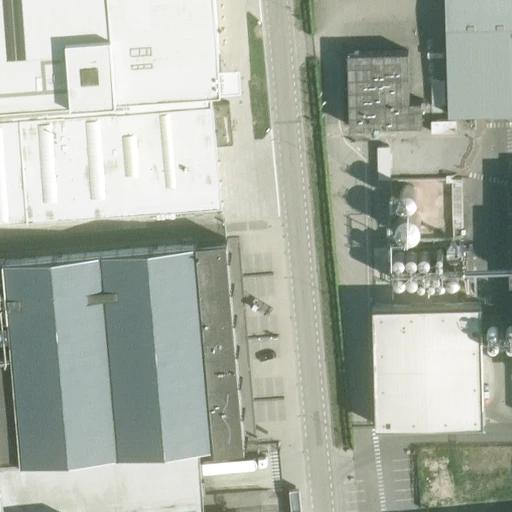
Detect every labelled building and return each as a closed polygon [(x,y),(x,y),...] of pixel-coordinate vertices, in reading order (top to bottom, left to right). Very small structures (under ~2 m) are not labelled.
[(24,0),(28,68),(92,64),(92,69),(218,62),(214,0),(24,0)] [(511,0),(446,0),(449,114),(511,112),(511,0)] [(409,50),(348,52),(350,126),(411,125),(423,124),(423,100),(410,100),(409,50)] [(0,220),(127,211),(126,192),(220,184),(217,145),(233,144),(230,102),(118,112),(118,111),(0,119),(0,220)] [(393,194),(391,204),(393,214),(397,224),(404,231),(412,237),(422,240),(432,240),(442,237),(451,231),(458,224),(462,214),(463,204),(462,194),(458,185),(451,177),(442,171),(432,168),(422,168),(412,171),(404,177),(397,185),(393,194)] [(228,240),(0,259),(0,511),(204,511),(200,451),(214,450),(246,447),(228,240)] [(485,424),(482,303),(374,305),(376,427),(485,424)]
